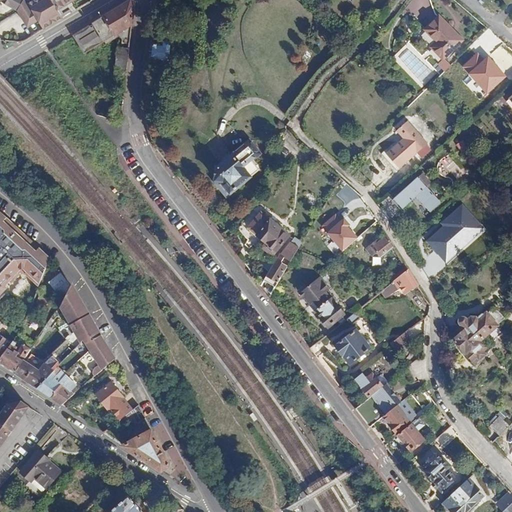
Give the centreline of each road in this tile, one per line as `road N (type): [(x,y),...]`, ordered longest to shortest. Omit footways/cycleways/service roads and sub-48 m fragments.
road 1 (residential): [(144,0),(134,110),(148,157),(422,511)]
road 2 (residential): [(401,0),(322,79),(295,125),(371,200),(435,306),(433,357),(449,408),(511,478)]
road 3 (residential): [(0,183),(87,271),(217,506)]
road 4 (residential): [(14,387),(182,502),(217,506)]
road 5 (tertiary): [(112,0),(0,69)]
